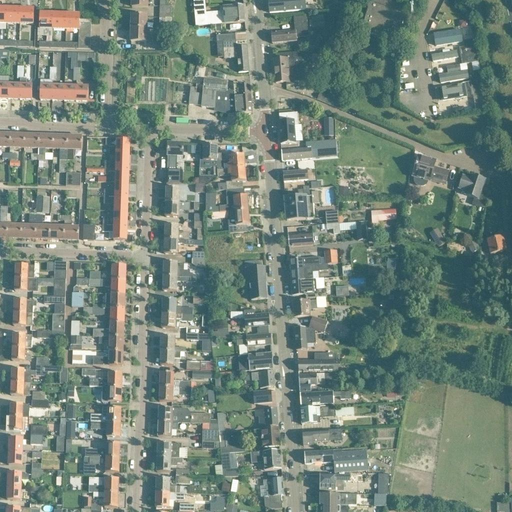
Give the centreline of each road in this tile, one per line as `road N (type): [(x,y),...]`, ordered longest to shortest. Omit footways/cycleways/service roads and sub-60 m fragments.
road 1 (unclassified): [(296,511),(266,131)]
road 2 (residential): [(502,177),(262,85)]
road 3 (residential): [(136,511),(145,255)]
road 4 (residential): [(145,255),(0,251)]
road 5 (residential): [(107,129),(107,0)]
road 6 (residential): [(145,255),(149,133)]
road 7 (residential): [(432,117),(420,40),(434,0)]
